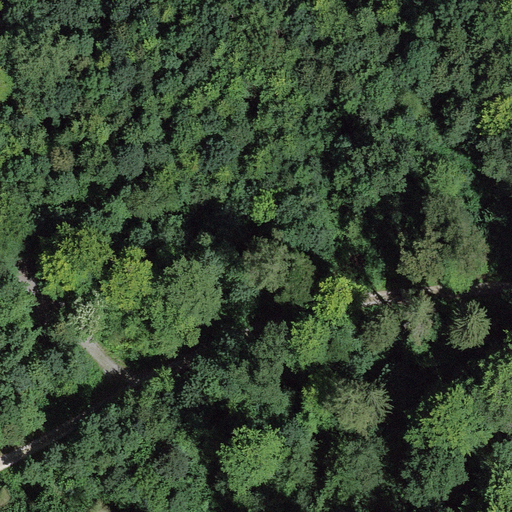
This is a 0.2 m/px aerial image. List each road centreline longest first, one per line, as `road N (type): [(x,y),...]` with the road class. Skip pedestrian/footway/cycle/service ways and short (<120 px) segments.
road 1 (track): [(511,288),(340,301),(258,326),(0,463)]
road 2 (track): [(129,391),(29,272)]
